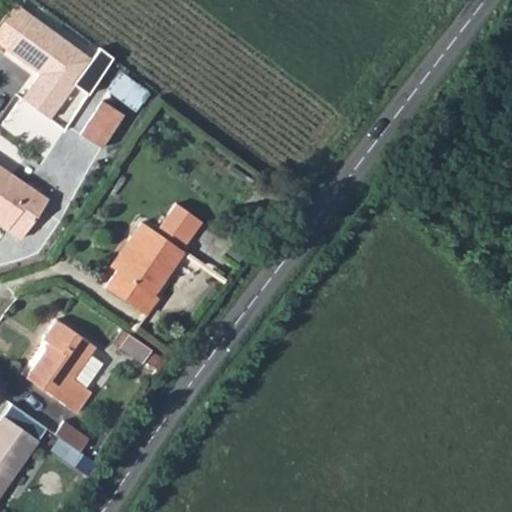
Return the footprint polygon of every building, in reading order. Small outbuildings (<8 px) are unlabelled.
[(32,53),(41,60),(31,73),(58,94),(95,49),(34,0),(11,0),(0,14),(0,26),(25,47),(30,47),(35,50),(32,53)] [(106,91),(136,109),(149,89),(119,71),(106,91)] [(31,73),(22,84),(48,106),(58,94),(31,73)] [(96,92),(74,127),(92,142),(117,106),(96,92)] [(0,216),(17,228),(43,192),(0,161),(0,216)] [(168,193),(163,200),(188,220),(193,211),(168,193)] [(145,282),(188,220),(163,200),(147,222),(133,211),(118,232),(126,238),(97,279),(138,306),(151,288),(145,282)] [(73,374),(94,341),(52,311),(37,332),(49,340),(28,372),(79,406),(91,386),(73,374)] [(140,360),(149,347),(125,330),(116,343),(140,360)] [(73,374),(91,386),(112,353),(94,341),(73,374)] [(0,414),(0,479),(31,439),(0,414)] [(63,416),(54,430),(79,446),(88,432),(63,416)]
